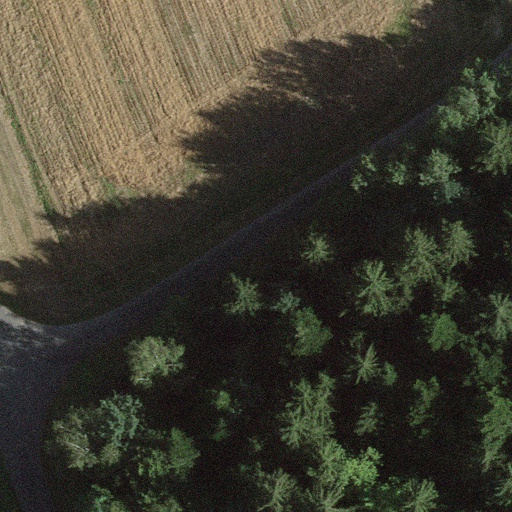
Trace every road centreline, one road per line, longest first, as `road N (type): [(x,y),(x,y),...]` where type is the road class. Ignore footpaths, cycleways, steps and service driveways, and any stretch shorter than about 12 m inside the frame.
road 1 (track): [(511,60),(325,196),(114,323),(0,376)]
road 2 (unclassified): [(0,394),(40,511)]
